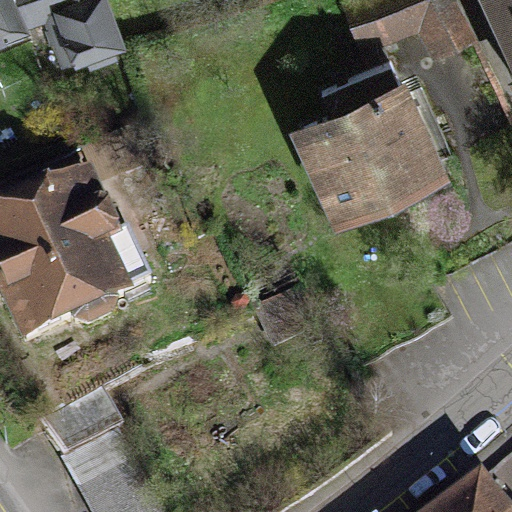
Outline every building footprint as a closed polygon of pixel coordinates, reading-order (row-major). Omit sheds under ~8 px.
[(0,0),(0,46),(42,26),(28,0),(0,0)] [(511,0),(492,0),(511,40),(511,0)] [(311,132),(353,220),(453,171),(411,84),(311,132)] [(0,253),(0,257),(44,355),(156,305),(111,204),(0,253)] [(511,511),(511,496),(490,511),(511,511)]
